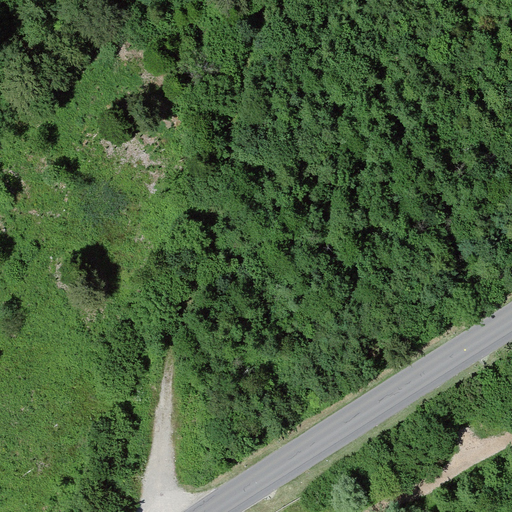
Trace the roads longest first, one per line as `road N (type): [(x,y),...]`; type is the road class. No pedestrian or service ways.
road 1 (track): [(165,511),(161,469),(245,56),(269,0)]
road 2 (tertiary): [(511,320),(209,511)]
